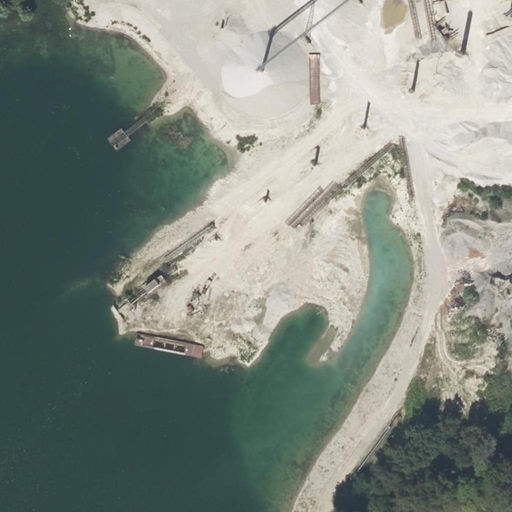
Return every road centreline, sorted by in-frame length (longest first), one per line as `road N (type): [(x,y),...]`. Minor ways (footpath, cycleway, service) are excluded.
road 1 (track): [(335,433),(361,256),(343,192),(347,157),(384,101)]
road 2 (track): [(511,497),(399,493),(356,506)]
